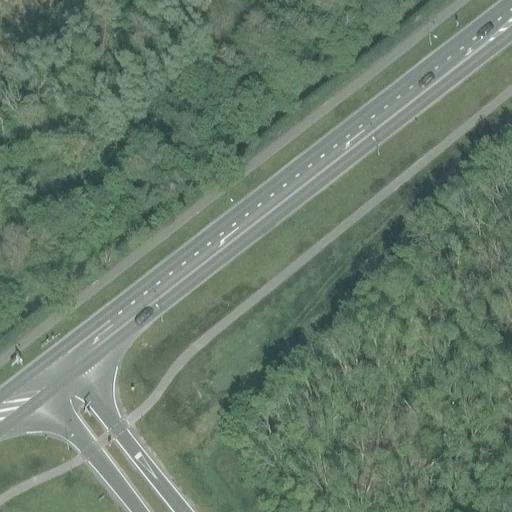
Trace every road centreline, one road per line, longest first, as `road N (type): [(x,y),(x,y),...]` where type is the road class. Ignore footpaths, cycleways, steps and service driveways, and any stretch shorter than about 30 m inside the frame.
road 1 (secondary): [(231,245),(511,18)]
road 2 (secondary): [(231,245),(211,249),(109,353)]
road 3 (secondary): [(137,379),(230,260),(231,245)]
road 4 (secondary): [(109,353),(70,351),(53,359),(31,379),(22,423)]
